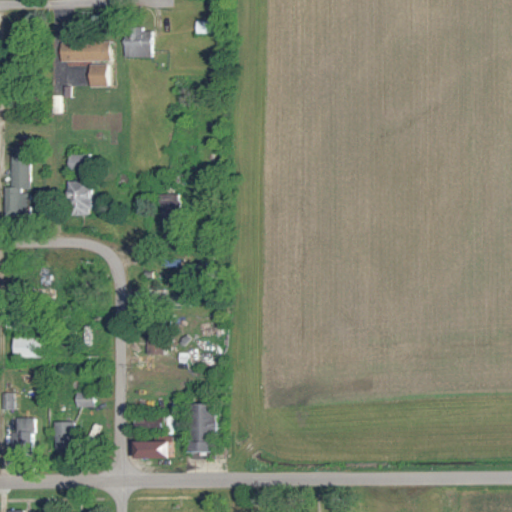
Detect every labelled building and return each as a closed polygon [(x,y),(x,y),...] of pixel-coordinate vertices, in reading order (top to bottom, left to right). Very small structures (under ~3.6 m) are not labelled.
[(152,30),(143,29),(143,25),(131,24),(131,39),(125,38),(124,55),(151,56),(152,30)] [(44,49),(44,31),(17,30),(16,49),(44,49)] [(110,39),(60,40),(61,60),(110,59),(110,39)] [(111,84),(111,62),(89,62),(90,84),(111,84)] [(13,185),(6,185),(7,213),(32,213),(30,145),(12,145),(13,185)] [(90,178),(68,179),(68,213),(91,213),(90,178)] [(147,352),(163,352),(162,329),(147,329),(147,352)] [(14,355),(42,356),(43,336),(14,335),(14,355)] [(94,388),(77,388),(77,406),(94,406),(94,388)] [(13,391),(2,391),(2,407),(13,407),(13,391)] [(215,431),(215,401),(191,401),(191,449),(209,449),(209,431),(215,431)] [(16,443),(34,443),(33,416),(15,416),(16,443)] [(56,446),(75,446),(76,421),(57,420),(56,446)] [(169,456),(169,439),(133,439),(133,456),(169,456)]
